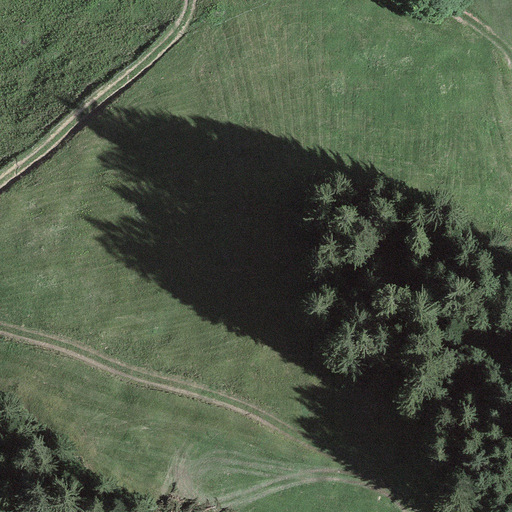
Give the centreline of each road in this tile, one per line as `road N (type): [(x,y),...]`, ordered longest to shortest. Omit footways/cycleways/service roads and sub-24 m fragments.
road 1 (track): [(324,448),(247,405),(0,325)]
road 2 (track): [(0,178),(159,48),(193,0)]
